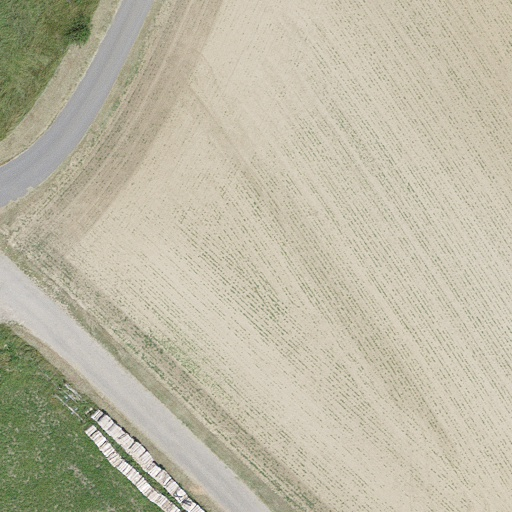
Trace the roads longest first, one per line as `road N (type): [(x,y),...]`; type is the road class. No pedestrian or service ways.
road 1 (unclassified): [(221,511),(0,299)]
road 2 (unclassified): [(0,198),(101,67),(132,0)]
